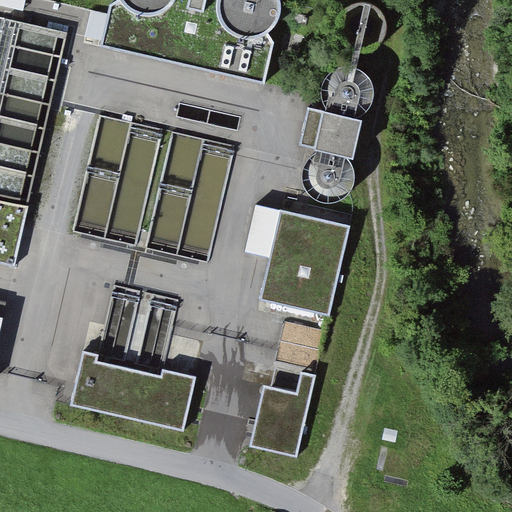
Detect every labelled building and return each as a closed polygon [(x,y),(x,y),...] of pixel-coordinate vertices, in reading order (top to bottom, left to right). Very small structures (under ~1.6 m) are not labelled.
[(222,25),(218,13),(218,1),(218,0),(176,0),(174,4),(165,12),(153,17),(141,16),(129,11),(121,2),(119,0),(111,6),(101,47),(265,85),(275,44),(268,34),(267,35),(255,40),(242,40),(231,34),(222,25)] [(129,11),(141,16),(153,17),(165,12),(174,4),(176,0),(119,0),(121,2),(129,11)] [(231,34),(242,40),(255,40),(267,35),(268,34),(276,27),(281,15),(282,3),(280,0),(218,0),(218,1),(218,13),(222,25),(231,34)] [(299,146),(323,152),(317,153),(308,160),(303,171),(303,183),(308,194),(317,201),(328,204),(340,201),(349,194),(355,183),(355,171),(349,161),(344,157),(354,159),(363,121),(355,119),(359,118),(369,111),(374,100),(374,88),(369,78),(360,70),(348,68),(337,70),(327,77),(322,88),(322,100),(327,111),(331,113),(308,108),(299,146)] [(0,264),(15,268),(29,207),(0,200),(0,264)] [(270,258),(281,210),(256,205),(245,252),(270,258)] [(260,301),(330,317),(351,227),(281,210),(270,258),(260,301)] [(71,406),(184,433),(197,378),(163,370),(161,376),(98,362),(99,355),(83,351),(71,406)] [(264,386),(249,448),(297,459),(317,376),(301,372),(296,393),(264,386)]
